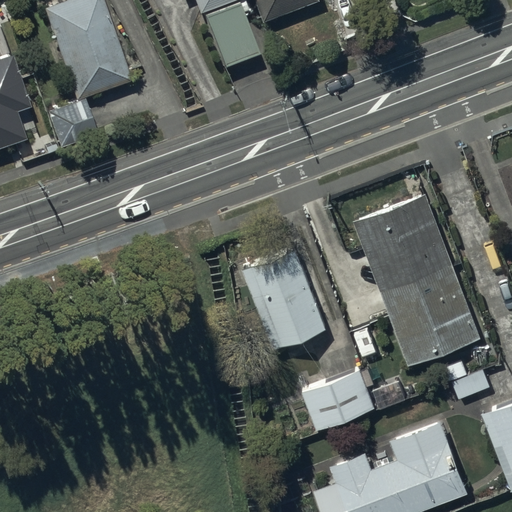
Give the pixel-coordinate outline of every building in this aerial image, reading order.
[(73,102),(81,99),(127,81),(99,0),(67,0),(41,9),(73,102)] [(190,0),(197,15),(235,0),(190,0)] [(254,0),(262,22),(321,1),(320,0),(254,0)] [(207,18),(227,68),(261,54),(241,4),(207,18)] [(36,110),(0,9),(0,126),(1,126),(36,110)] [(81,99),(73,102),(45,112),(57,147),(93,135),(81,99)] [(425,194),(353,221),(408,366),(480,339),(425,194)] [(294,249),(242,270),(273,349),(325,329),(294,249)] [(361,364),(302,385),(316,425),(376,403),(361,364)] [(511,402),(480,415),(511,494),(511,493),(511,402)] [(365,453),(330,467),(336,483),(314,491),(322,511),(419,511),(469,493),(441,420),(389,440),(397,459),(371,469),(365,453)]
